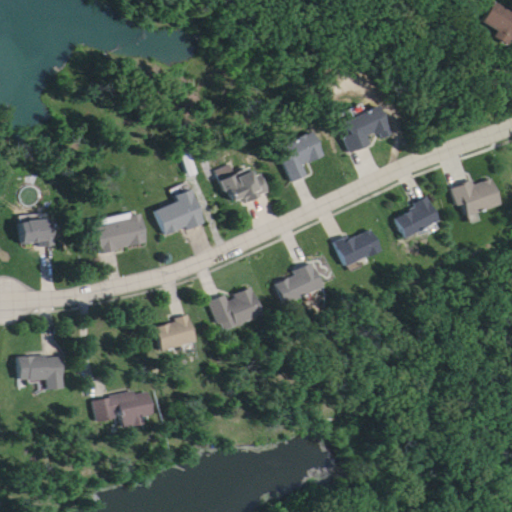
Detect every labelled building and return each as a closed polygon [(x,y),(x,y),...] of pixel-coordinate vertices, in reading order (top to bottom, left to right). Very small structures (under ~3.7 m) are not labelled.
[(347,137),(343,139),(348,154),(391,140),(381,109),(342,121),(347,137)] [(291,185),(309,177),(305,166),(324,158),(313,134),(285,145),(290,158),(282,162),(291,185)] [(233,206),(244,200),(247,206),(269,194),(253,164),(220,182),(233,206)] [(458,209),(464,207),(468,219),(503,207),(492,177),(452,192),(458,209)] [(156,213),(165,239),(205,225),(193,191),(176,198),(178,204),(156,213)] [(443,224),(429,199),(394,219),(408,243),(443,224)] [(141,214),(94,224),(100,255),(148,245),(141,214)] [(336,246),(346,269),(384,254),(374,230),(336,246)] [(276,286),(289,308),(326,287),(314,265),(276,286)] [(239,327),(265,319),(256,289),(211,303),(219,327),(237,322),(239,327)] [(164,353),(199,344),(192,318),(157,328),(164,353)] [(18,358),(19,385),(47,384),(48,392),(65,391),(64,356),(18,358)] [(94,402),(99,425),(123,420),(125,430),(145,426),(144,419),(155,417),(150,391),(94,402)]
